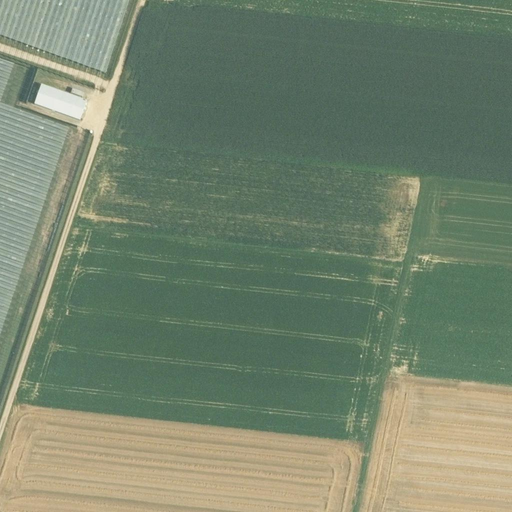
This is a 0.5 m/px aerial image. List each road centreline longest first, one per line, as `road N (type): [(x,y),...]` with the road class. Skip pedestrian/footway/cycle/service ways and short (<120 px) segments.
road 1 (track): [(0,431),(141,0)]
road 2 (track): [(355,511),(424,182)]
